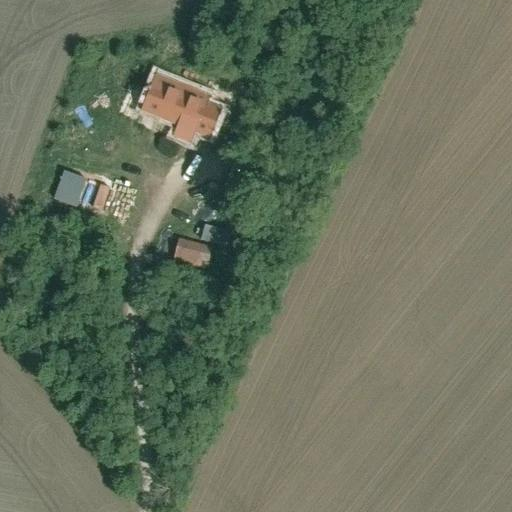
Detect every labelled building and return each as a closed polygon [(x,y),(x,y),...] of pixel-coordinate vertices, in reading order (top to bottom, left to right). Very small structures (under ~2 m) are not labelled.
[(196,92),(159,75),(145,106),(182,122),(196,92)] [(177,133),(194,141),(213,99),(196,92),(182,122),(177,133)] [(92,181),(71,171),(59,197),(80,207),(92,181)] [(240,234),(214,225),(209,240),(236,248),(240,234)] [(218,249),(183,239),(177,262),(212,272),(218,249)]
